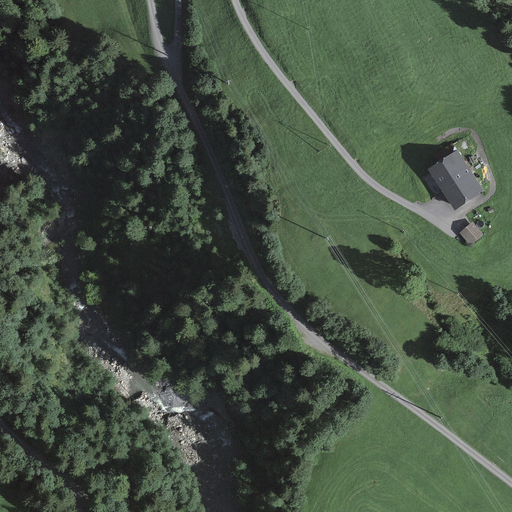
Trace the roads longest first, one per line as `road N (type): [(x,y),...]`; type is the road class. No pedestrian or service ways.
road 1 (unclassified): [(511,483),(267,283),(162,54),(150,0)]
road 2 (unclassified): [(0,417),(55,468),(75,511)]
